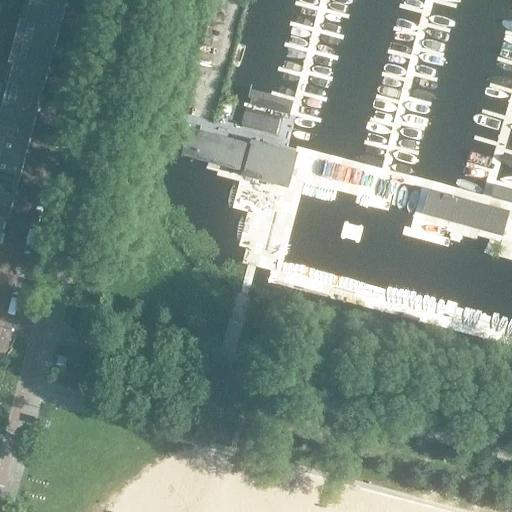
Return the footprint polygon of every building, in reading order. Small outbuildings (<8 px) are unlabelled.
[(24,0),(19,20),(59,31),(64,10),(26,0),(24,0)] [(26,0),(64,10),(66,1),(68,0),(26,0)] [(13,41),(53,52),(59,31),(19,20),(13,41)] [(8,62),(48,73),(53,52),(13,41),(8,62)] [(2,83),(42,94),(48,73),(8,62),(2,83)] [(0,104),(36,114),(39,106),(42,103),(43,99),(41,95),(42,94),(2,83),(0,92),(0,104)] [(0,127),(31,135),(36,114),(0,104),(0,127)] [(179,155),(283,182),(286,183),(294,154),(291,153),(292,150),(249,138),(248,142),(186,125),(181,145),(179,155)] [(0,149),(25,156),(31,135),(0,127),(0,149)] [(0,171),(20,177),(25,156),(0,149),(0,171)] [(0,194),(14,198),(20,177),(0,171),(0,194)] [(426,189),(419,216),(499,236),(506,209),(426,189)] [(0,216),(9,219),(11,210),(14,208),(15,203),(14,200),(14,198),(0,194),(0,216)]
